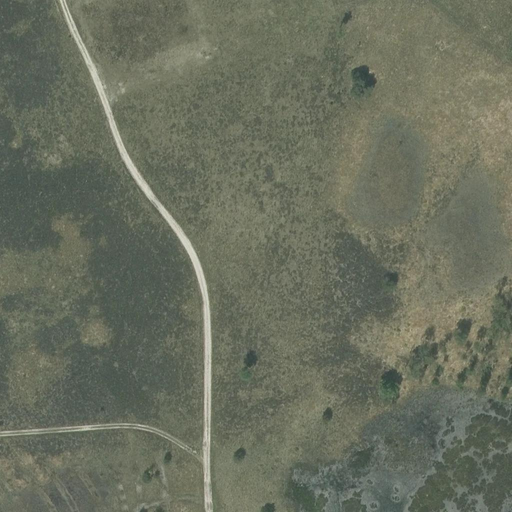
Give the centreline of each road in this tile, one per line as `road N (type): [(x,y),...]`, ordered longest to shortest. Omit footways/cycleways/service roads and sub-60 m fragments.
road 1 (track): [(60,0),(132,172),(198,269),(206,314),(206,457)]
road 2 (track): [(0,434),(129,425),(206,457)]
